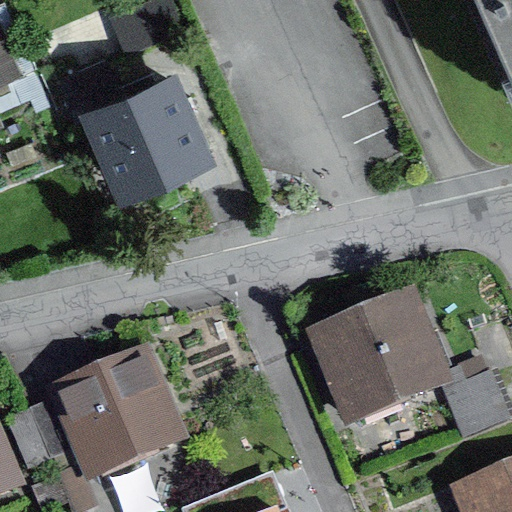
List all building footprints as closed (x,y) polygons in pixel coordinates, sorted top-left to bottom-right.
[(511,0),(458,0),(497,88),(511,81),(511,0)] [(0,22),(0,134),(9,132),(0,107),(0,83),(19,77),(0,22)] [(112,201),(204,166),(169,73),(76,107),(112,201)] [(345,432),(445,390),(405,298),(306,340),(345,432)] [(150,356),(44,395),(79,492),(186,454),(150,356)] [(0,429),(0,511),(28,501),(0,429)] [(511,511),(511,473),(450,497),(455,511),(511,511)]
